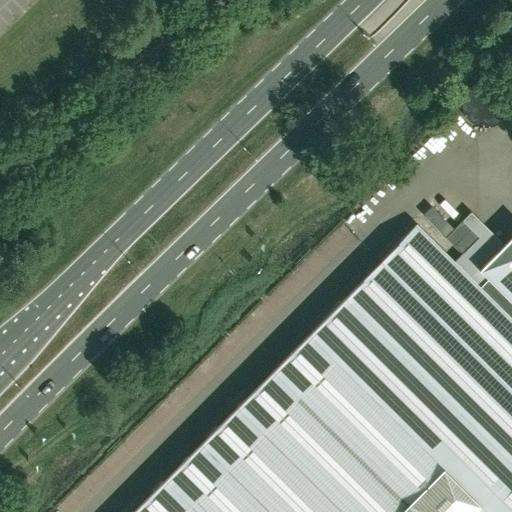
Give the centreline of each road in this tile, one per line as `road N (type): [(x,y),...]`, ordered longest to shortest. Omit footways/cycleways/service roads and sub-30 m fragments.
road 1 (primary): [(0,431),(446,0)]
road 2 (primary): [(361,0),(0,359)]
road 3 (unclassified): [(217,0),(100,107),(0,178)]
